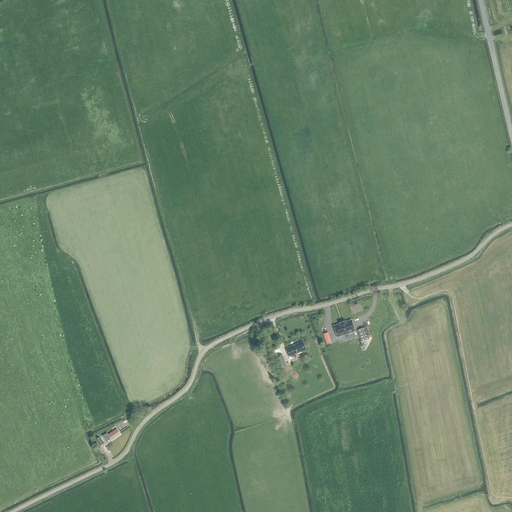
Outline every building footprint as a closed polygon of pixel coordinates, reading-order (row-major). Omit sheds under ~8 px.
[(345,324),(342,325),(346,337),(355,334),(352,322),(345,324)] [(337,340),(346,337),(342,325),(340,326),(334,328),(337,340)] [(369,340),(365,328),(357,330),(361,342),(369,340)] [(294,355),(306,351),(302,342),(293,345),(293,346),(285,349),(289,360),(295,358),(294,355)] [(286,366),(282,355),(274,358),(278,369),(286,366)] [(120,429),(129,425),(127,420),(118,423),(120,429)] [(110,438),(111,441),(120,435),(116,429),(108,435),(107,433),(102,437),(106,442),(109,440),(109,439),(110,438)] [(104,443),(99,437),(95,440),(99,446),(104,443)]
